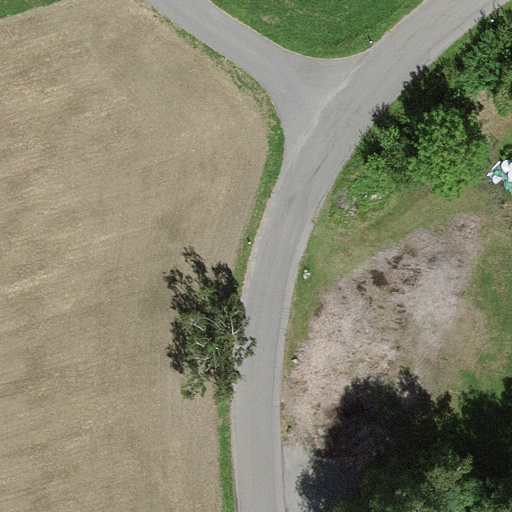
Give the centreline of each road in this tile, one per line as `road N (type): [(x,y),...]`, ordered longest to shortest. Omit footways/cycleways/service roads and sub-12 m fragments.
road 1 (unclassified): [(265,511),(263,377),(304,169),(343,114)]
road 2 (unclassified): [(179,0),(343,114)]
road 3 (unclassified): [(343,114),(418,29),(465,0)]
